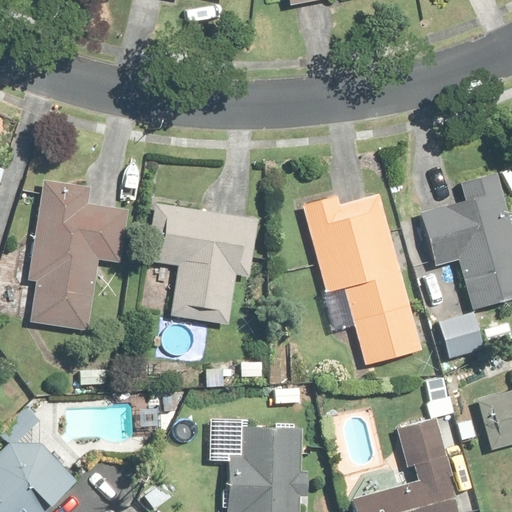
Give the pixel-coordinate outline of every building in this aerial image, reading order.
[(511,298),(511,225),(498,170),(461,180),(465,197),(421,208),(435,262),(455,257),(469,310),(511,298)] [(90,182),(42,175),(22,317),(89,327),(99,259),(122,263),(131,204),(87,198),(90,182)] [(336,189),(303,198),(328,292),(345,287),(365,363),(417,349),(375,189),(339,199),(336,189)] [(263,209),(156,196),(148,262),(177,266),(170,316),(232,324),(238,277),(254,279),(263,209)] [(475,310),(437,322),(450,364),(488,352),(481,328),(475,310)] [(511,387),(478,396),(491,446),(511,440),(511,387)] [(352,495),(356,511),(459,511),(434,409),(395,419),(410,481),(352,495)] [(293,511),(293,494),(306,494),(307,466),(298,466),(299,420),(238,419),(237,449),(229,449),(227,511),(293,511)] [(77,478),(28,424),(0,449),(0,511),(43,511),(42,510),(77,478)]
